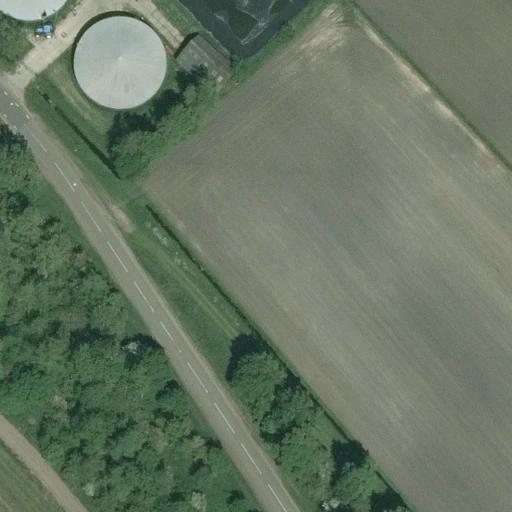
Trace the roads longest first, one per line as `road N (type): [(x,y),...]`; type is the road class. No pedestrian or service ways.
road 1 (tertiary): [(287,511),(0,99)]
road 2 (track): [(0,421),(81,511)]
